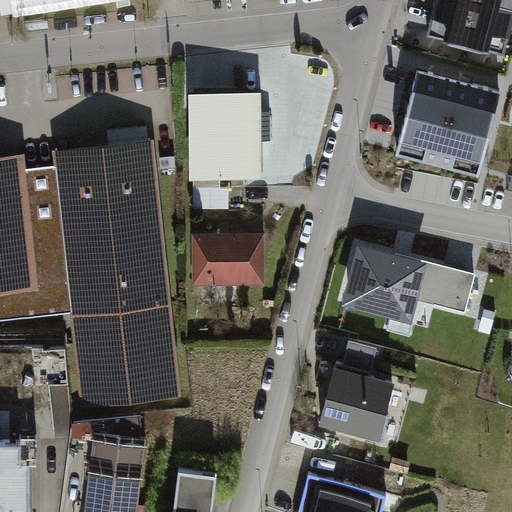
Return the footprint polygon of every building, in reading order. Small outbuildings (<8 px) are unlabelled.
[(9,0),(11,13),(98,0),(9,0)] [(511,36),(511,0),(437,0),(429,35),(508,53),(511,36)] [(501,93),(417,72),(398,150),(481,172),(501,93)] [(260,89),(185,89),(185,175),(260,174),(260,89)] [(150,137),(53,148),(55,164),(72,310),(84,414),(181,402),(150,137)] [(24,153),(0,155),(0,292),(40,288),(26,167),(24,153)] [(55,164),(26,167),(40,288),(0,292),(0,317),(72,310),(55,164)] [(263,235),(193,234),(193,284),(263,284),(263,235)] [(428,256),(358,238),(342,300),(412,318),(417,296),(428,256)] [(477,269),(428,256),(417,296),(467,309),(477,269)] [(377,362),(381,345),(354,338),(350,356),(377,362)] [(395,376),(335,361),(319,422),(379,438),(395,376)] [(0,511),(29,511),(29,462),(19,462),(19,441),(0,441),(0,511)] [(122,511),(130,463),(91,457),(83,511),(122,511)] [(211,511),(216,473),(170,468),(165,511),(211,511)] [(382,511),(388,492),(311,471),(300,511),(302,511),(382,511)]
